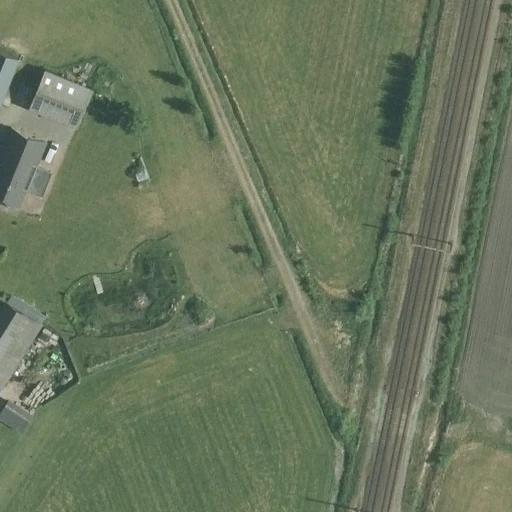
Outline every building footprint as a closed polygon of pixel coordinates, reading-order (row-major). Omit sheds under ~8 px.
[(0,107),(19,61),(0,53),(0,107)] [(78,127),(93,89),(45,70),(30,108),(78,127)] [(28,189),(47,143),(12,129),(0,157),(0,197),(20,206),(27,189),(28,189)] [(181,187),(177,176),(154,186),(158,196),(181,187)] [(195,187),(151,196),(155,213),(198,204),(195,187)] [(0,385),(39,322),(7,302),(0,312),(0,385)]
